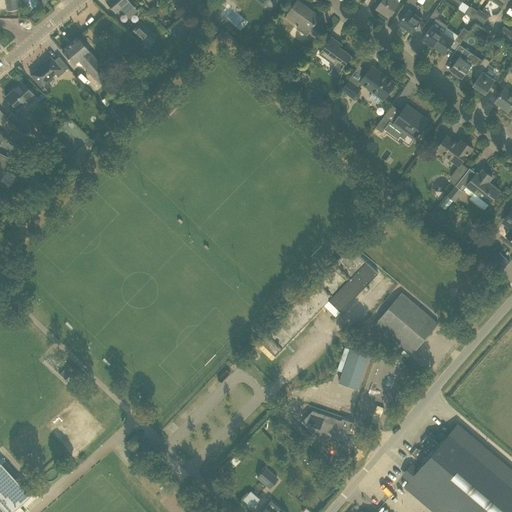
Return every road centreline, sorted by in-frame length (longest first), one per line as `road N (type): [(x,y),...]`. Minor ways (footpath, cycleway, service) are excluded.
road 1 (residential): [(330,511),(511,301)]
road 2 (residential): [(506,146),(335,0)]
